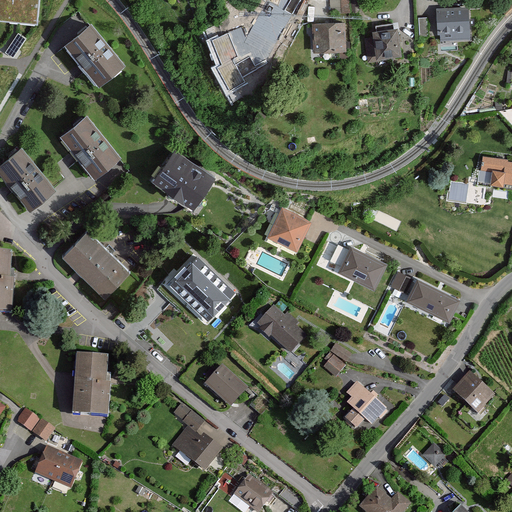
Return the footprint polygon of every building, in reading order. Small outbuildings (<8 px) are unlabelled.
[(0,0),(0,20),(37,24),(39,0),(0,0)] [(330,0),(331,8),(343,7),(343,11),(354,11),(353,0),(330,0)] [(465,7),(431,9),(432,34),(450,34),(450,41),(467,41),(465,7)] [(425,18),(416,18),(416,37),(425,37),(425,18)] [(95,21),(70,41),(103,83),(128,63),(95,21)] [(340,22),(308,23),(308,53),(340,53),(340,22)] [(246,26),(214,38),(224,64),(217,66),(230,100),(251,92),(243,70),(246,69),(244,65),(258,60),(246,26)] [(390,28),(361,32),(364,61),(393,58),(390,28)] [(26,39),(18,34),(5,52),(13,58),(26,39)] [(121,158),(86,116),(61,137),(96,179),(121,158)] [(21,148),(0,165),(0,174),(30,211),(56,191),(21,148)] [(168,149),(145,184),(189,214),(212,179),(168,149)] [(509,159),(485,156),(483,170),(494,171),(493,182),(511,183),(511,161),(509,161),(509,159)] [(449,200),(467,201),(468,181),(450,180),(449,200)] [(313,220),(284,206),(270,235),(300,249),(313,220)] [(87,233),(63,257),(106,297),(129,273),(87,233)] [(389,264),(352,245),(340,270),(377,288),(389,264)] [(10,254),(0,253),(0,314),(10,315),(12,281),(8,281),(10,254)] [(235,294),(197,257),(169,285),(208,322),(235,294)] [(413,279),(398,272),(391,286),(406,293),(413,279)] [(463,299),(419,278),(408,299),(452,321),(463,299)] [(306,334),(275,305),(258,323),(290,351),(306,334)] [(352,354),(337,344),(332,352),(347,362),(352,354)] [(108,357),(78,355),(74,414),(108,416),(110,384),(106,384),(108,357)] [(346,366),(334,356),(325,367),(337,377),(346,366)] [(249,387),(223,365),(207,384),(233,406),(249,387)] [(496,394),(470,372),(454,390),(481,413),(496,394)] [(356,408),(348,417),(359,428),(368,418),(375,424),(388,409),(357,382),(348,392),(354,398),(349,403),(356,408)] [(205,422),(181,404),(173,415),(187,426),(172,445),(207,471),(224,448),(204,433),(202,436),(197,432),(205,422)] [(39,418),(25,409),(16,421),(31,431),(39,418)] [(55,429),(41,420),(32,432),(46,442),(55,429)] [(367,432),(372,424),(366,420),(361,428),(367,432)] [(447,454),(434,443),(422,456),(436,468),(447,454)] [(83,461),(47,446),(36,473),(72,488),(83,461)] [(259,511),(273,494),(249,476),(235,495),(258,511),(259,511)] [(393,499),(377,487),(361,507),(367,511),(405,511),(413,502),(399,491),(393,499)]
